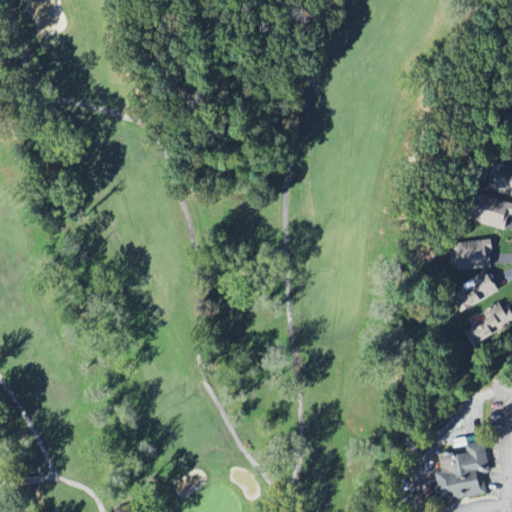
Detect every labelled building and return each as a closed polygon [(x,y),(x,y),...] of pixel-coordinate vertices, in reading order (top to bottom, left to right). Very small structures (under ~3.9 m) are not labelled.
[(511,195),(511,168),(502,165),(494,189),(511,195)] [(506,232),(511,212),(511,204),(488,197),(479,224),(506,232)] [(457,270),(493,269),(492,241),(456,243),(457,270)] [(455,299),(465,314),(500,291),(486,271),(472,280),(476,286),(455,299)] [(511,326),(511,311),(507,302),(486,313),(490,321),(466,334),(473,347),(511,326)] [(469,455),(438,460),(446,504),(494,495),(484,441),(467,444),(469,455)]
